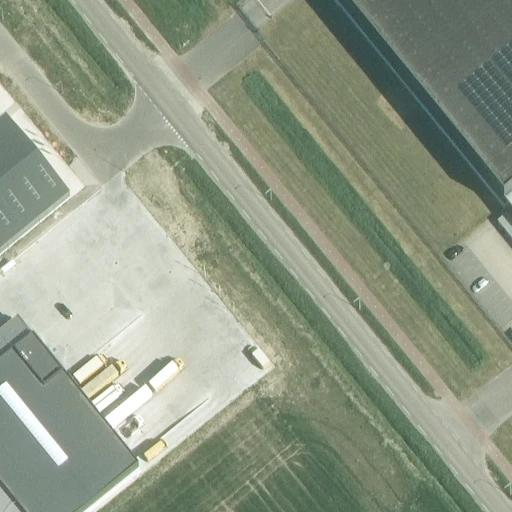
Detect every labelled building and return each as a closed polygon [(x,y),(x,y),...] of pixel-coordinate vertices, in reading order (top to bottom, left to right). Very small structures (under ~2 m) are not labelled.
[(511,0),(333,0),(504,209),(511,202),(511,0)] [(6,122),(0,126),(0,209),(23,238),(70,200),(6,122)] [(0,209),(0,256),(23,238),(0,209)] [(511,224),(506,218),(497,225),(511,243),(511,224)] [(33,342),(0,368),(0,491),(16,511),(90,511),(139,472),(33,342)]
